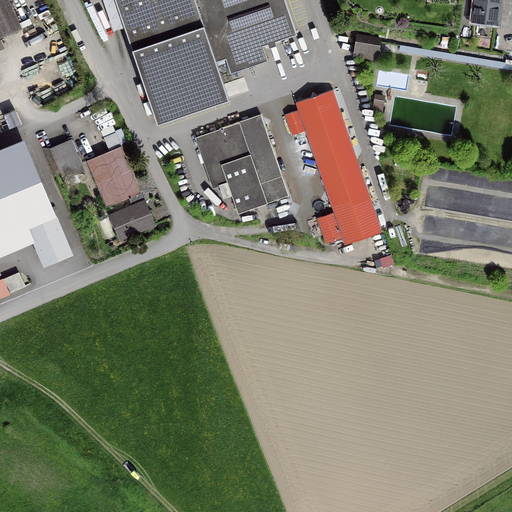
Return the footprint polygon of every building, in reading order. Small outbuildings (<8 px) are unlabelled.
[(6,0),(0,0),(0,41),(22,30),(6,0)] [(110,0),(152,125),(225,101),(212,64),(219,62),(224,76),(263,63),(259,51),(295,39),(281,0),(110,0)] [(471,0),(468,25),(496,29),(500,0),(471,0)] [(365,34),(360,54),(383,59),(385,47),(387,39),(365,34)] [(511,62),(387,39),(385,47),(511,71),(511,62)] [(335,92),(293,106),(296,114),(285,117),(291,137),(302,134),(328,215),(313,220),(321,243),(334,239),(336,246),(380,232),(335,92)] [(375,100),(372,112),(382,114),(385,102),(375,100)] [(261,118),(192,140),(209,191),(214,190),(217,201),(226,199),(231,216),(288,197),(261,118)] [(68,142),(46,152),(60,181),(81,171),(68,142)] [(118,148),(83,164),(104,211),(140,195),(118,148)] [(0,258),(45,238),(38,224),(53,217),(26,159),(0,171),(0,258)] [(142,203),(106,219),(117,243),(153,228),(142,203)] [(14,274),(0,280),(0,302),(22,293),(14,274)] [(140,476),(134,470),(131,474),(137,480),(140,476)]
